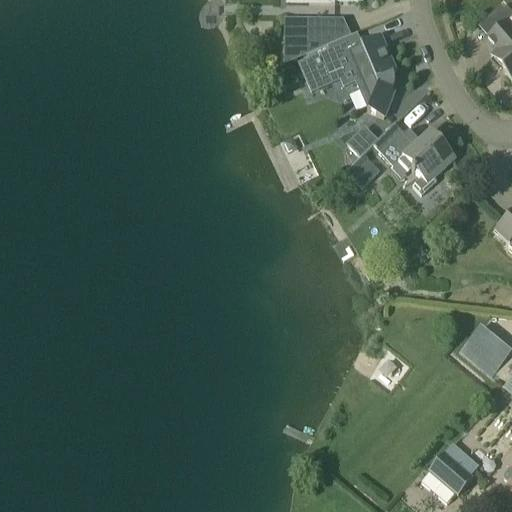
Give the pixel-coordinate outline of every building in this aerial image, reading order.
[(511,84),(511,83),(511,19),(484,44),(494,56),(490,60),(511,84)] [(342,22),(319,22),(319,37),(305,37),(305,58),(326,49),(350,39),(342,22)] [(350,39),(326,49),(327,53),(298,65),(304,80),(334,66),(333,63),(344,58),(360,95),(372,100),(366,114),(383,121),(394,95),(391,94),(393,90),(390,89),(386,80),(395,76),(379,39),(360,48),(355,37),(350,39)] [(364,157),(381,141),(368,128),(351,144),(364,157)] [(380,158),(392,171),(402,161),(420,181),(412,189),(421,199),(436,185),(431,180),(437,175),(438,176),(455,161),(430,134),(414,149),(403,137),(380,158)] [(362,159),(359,162),(346,175),(350,180),(349,180),(361,193),(379,175),(367,163),(362,159)] [(511,219),(510,218),(494,235),(508,247),(506,250),(511,255),(511,219)] [(458,352),(491,377),(508,355),(476,330),(458,352)] [(428,474),(429,475),(420,485),(446,508),(455,498),(457,499),(471,483),(469,481),(478,470),(451,447),(428,474)] [(497,503),(508,511),(511,511),(511,471),(509,472),(504,479),(504,482),(510,488),(497,503)]
